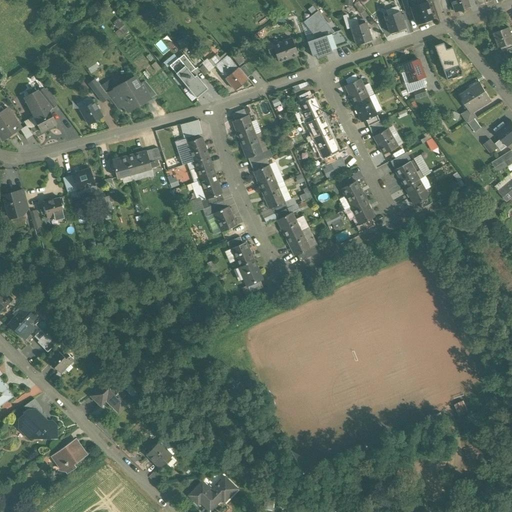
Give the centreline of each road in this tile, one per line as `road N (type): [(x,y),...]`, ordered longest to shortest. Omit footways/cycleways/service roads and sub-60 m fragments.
road 1 (residential): [(211,109),(225,162),(282,271),(398,221),(320,71)]
road 2 (residential): [(0,341),(174,511)]
road 3 (residential): [(0,157),(39,156),(211,109)]
road 4 (unknown): [(268,89),(330,250)]
road 5 (residential): [(320,71),(450,25)]
